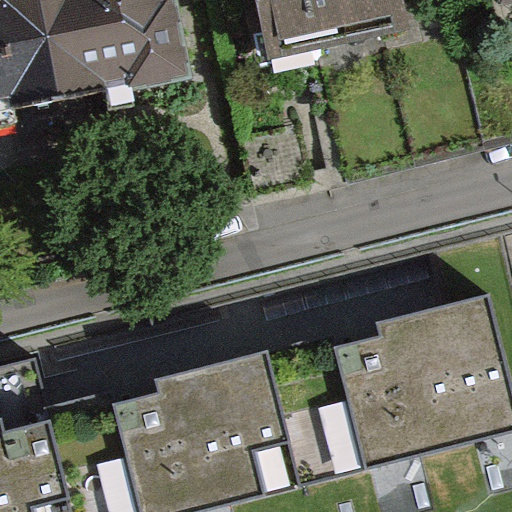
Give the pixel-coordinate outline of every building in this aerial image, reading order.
[(0,131),(34,126),(171,103),(155,7),(146,9),(144,0),(53,0),(55,8),(0,17),(0,131)] [(401,0),(264,0),(276,50),(406,22),(401,0)] [(511,0),(484,0),(490,25),(511,20),(511,0)] [(378,344),(326,356),(351,467),(511,430),(511,426),(483,301),(373,326),(378,344)] [(0,371),(0,511),(62,511),(31,364),(0,371)] [(148,410),(96,422),(116,511),(214,511),(283,496),(253,367),(144,392),(148,410)]
